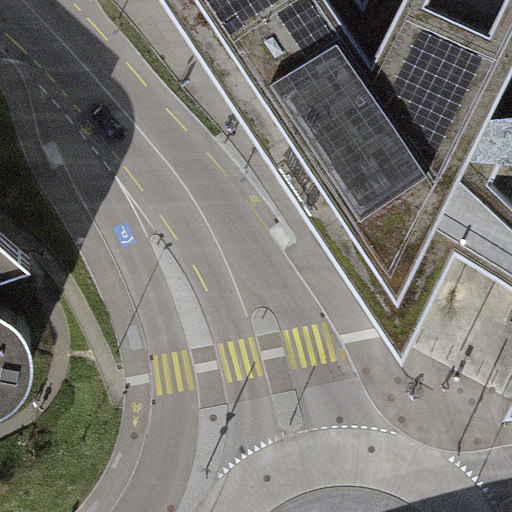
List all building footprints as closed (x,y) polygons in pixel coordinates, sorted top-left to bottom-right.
[(175,0),(268,139),(305,194),(327,180),(420,118),(346,8),(349,0),(175,0)] [(305,194),(403,341),(457,231),(494,158),(505,134),(511,120),(511,7),(496,0),(349,0),(346,8),(420,118),(327,180),(305,194)] [(511,175),(494,158),(457,231),(511,264),(511,175)] [(0,268),(35,254),(0,223),(0,268)] [(0,400),(13,394),(24,381),(32,366),(33,349),(30,333),(21,318),(8,307),(0,304),(0,400)]
